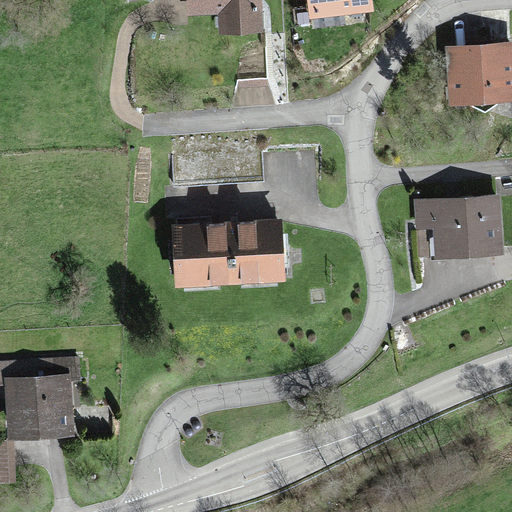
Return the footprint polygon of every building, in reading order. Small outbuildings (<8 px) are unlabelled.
[(261,0),(192,0),(193,14),(226,13),(227,37),(263,35),(261,0)] [(374,0),(313,0),(316,30),(344,27),(343,16),(376,13),(374,0)] [(511,50),(449,51),(450,103),(511,101),(511,50)] [(502,199),(415,202),(416,230),(436,230),(436,260),(503,258),(502,199)] [(284,228),(176,232),(178,287),(286,283),(284,228)] [(70,383),(5,385),(7,440),(71,439),(70,383)] [(327,463),(225,508),(226,511),(300,511),(341,494),(327,463)]
